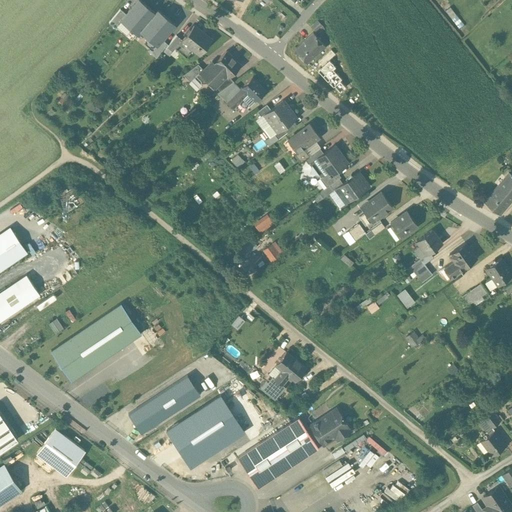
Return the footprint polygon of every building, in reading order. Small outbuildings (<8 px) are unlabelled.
[(141,36),(150,26),(158,16),(139,1),(123,21),(141,36)] [(181,16),(167,4),(158,16),(150,26),(163,37),(169,30),(181,16)] [(318,21),(311,27),(315,31),(322,25),(318,21)] [(212,40),(194,25),(182,40),(175,49),(176,50),(177,49),(186,57),(192,49),(200,55),(212,40)] [(163,37),(161,40),(168,45),(176,35),(169,30),(163,37)] [(313,33),(294,50),(307,63),(325,46),(313,33)] [(182,40),(176,35),(168,45),(166,48),(166,49),(171,53),(175,49),(182,40)] [(331,50),(318,61),(322,66),(318,71),(332,86),(333,85),(340,92),(346,86),(340,80),(341,79),(332,69),(336,66),(329,60),(335,54),(331,50)] [(212,62),(204,70),(196,76),(196,77),(200,81),(201,84),(207,83),(213,89),(216,87),(226,76),(228,78),(229,77),(241,65),(226,51),(214,64),(212,62)] [(198,64),(183,75),(190,82),(196,77),(196,76),(204,70),(198,64)] [(226,76),(216,87),(220,91),(233,82),(229,77),(228,78),(226,76)] [(266,90),(252,77),(240,89),(227,102),(233,109),(248,93),(255,100),(266,90)] [(220,91),(218,93),(227,102),(240,89),(233,82),(220,91)] [(270,109),(264,114),(271,123),(290,109),(283,99),(270,109)] [(95,104),(89,110),(93,115),(99,109),(95,104)] [(267,104),(257,111),(261,116),(264,114),(270,109),(267,104)] [(290,109),(271,123),(263,128),(270,137),(274,134),(277,132),(278,132),(284,127),(296,118),(290,109)] [(310,123),(288,139),(298,153),(305,148),(320,137),(310,123)] [(284,127),(278,132),(277,132),(274,134),(278,139),(288,132),(284,127)] [(274,134),(270,137),(265,140),(269,146),(278,139),(274,134)] [(322,153),(316,158),(310,162),(309,163),(309,164),(311,167),(311,173),(318,174),(320,177),(321,177),(323,176),(327,173),(330,177),(336,172),(348,164),(334,145),(322,153)] [(305,148),(298,153),(294,155),(299,162),(307,157),(309,155),(305,148)] [(309,155),(307,157),(310,162),(316,158),(322,153),(319,148),(309,155)] [(236,165),(243,160),(239,153),(231,158),(236,165)] [(336,172),(330,177),(327,173),(323,176),(329,185),(340,177),(336,172)] [(358,172),(335,189),(345,203),(369,186),(358,172)] [(511,176),(508,173),(485,201),(499,214),(511,198),(511,176)] [(329,185),(319,192),(323,198),(333,191),(329,185)] [(381,192),(361,206),(372,221),(392,206),(381,192)] [(407,209),(390,222),(401,236),(418,224),(407,209)] [(259,230),(272,220),(266,212),(253,223),(259,230)] [(381,221),(371,229),(374,234),(385,227),(381,221)] [(359,223),(348,231),(355,240),(366,233),(359,223)] [(10,227),(0,234),(0,269),(27,251),(10,227)] [(432,229),(416,240),(419,244),(413,249),(420,258),(420,259),(430,252),(442,243),(432,229)] [(267,255),(280,248),(275,240),(263,248),(267,255)] [(454,260),(441,269),(447,278),(460,269),(460,270),(462,268),(476,258),(465,242),(449,254),(454,260)] [(430,252),(420,259),(424,263),(433,257),(430,252)] [(420,258),(410,265),(414,271),(424,263),(420,259),(420,258)] [(511,275),(501,258),(485,268),(497,286),(511,275)] [(424,263),(414,271),(418,277),(428,269),(424,263)] [(410,265),(393,278),(397,283),(402,279),(414,271),(410,265)] [(428,269),(418,277),(422,282),(432,274),(428,269)] [(26,274),(0,291),(0,320),(40,294),(26,274)] [(481,284),(466,293),(471,302),(486,292),(481,284)] [(405,287),(396,293),(406,306),(414,300),(405,287)] [(117,302),(46,349),(69,382),(139,335),(117,302)] [(49,322),(56,331),(62,326),(56,317),(49,322)] [(301,363),(286,351),(276,364),(282,369),(274,378),(282,384),(290,375),(290,376),(301,363)] [(511,365),(500,373),(510,386),(511,384),(511,365)] [(183,367),(125,403),(139,426),(198,390),(183,367)] [(280,392),(266,381),(261,388),(274,399),(280,392)] [(220,394),(167,429),(191,466),(244,431),(220,394)] [(336,408),(311,425),(311,426),(323,444),(340,433),(342,436),(351,430),(336,408)] [(0,447),(17,436),(0,410),(0,447)] [(491,410),(483,416),(492,428),(492,427),(499,422),(491,410)] [(506,445),(492,427),(492,428),(483,416),(478,420),(489,434),(481,440),(492,456),(506,445)] [(298,417),(237,456),(257,487),(318,447),(306,429),(298,417)] [(323,444),(311,426),(306,429),(318,447),(323,444)] [(53,428),(34,452),(67,477),(86,453),(53,428)] [(511,467),(502,475),(510,487),(511,485),(511,467)] [(0,503),(20,490),(6,470),(0,474),(0,503)] [(505,511),(511,507),(511,506),(498,486),(483,496),(490,506),(493,511),(505,511)] [(482,511),(483,511),(477,502),(472,505),(476,511),(482,511)]
